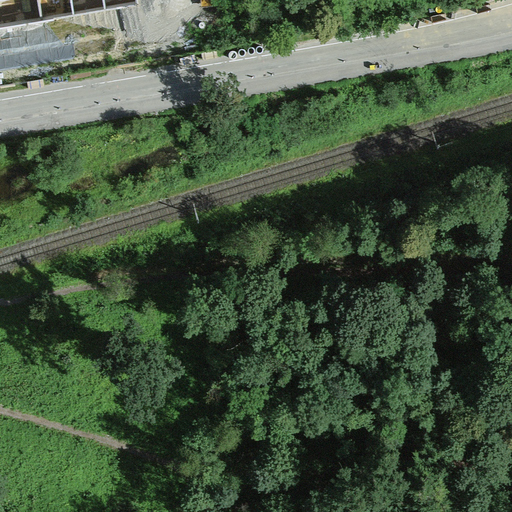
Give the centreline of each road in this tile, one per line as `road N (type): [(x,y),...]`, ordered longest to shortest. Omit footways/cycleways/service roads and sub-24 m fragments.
road 1 (unclassified): [(0,120),(454,40),(511,22)]
road 2 (track): [(511,261),(38,290),(0,304)]
